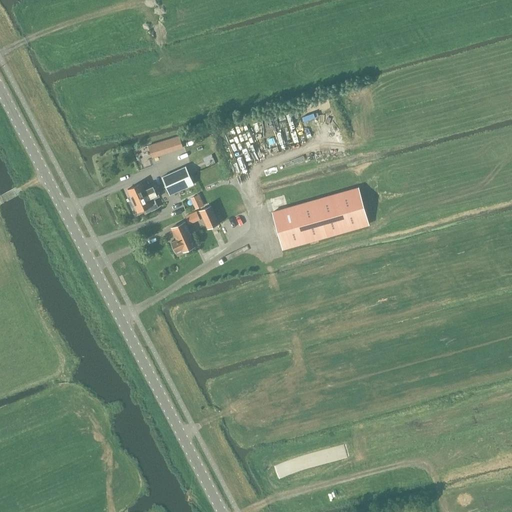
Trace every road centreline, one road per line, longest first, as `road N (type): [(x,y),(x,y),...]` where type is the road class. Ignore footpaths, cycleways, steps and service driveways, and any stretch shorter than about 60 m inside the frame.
road 1 (tertiary): [(222,511),(0,91)]
road 2 (track): [(132,0),(0,54)]
